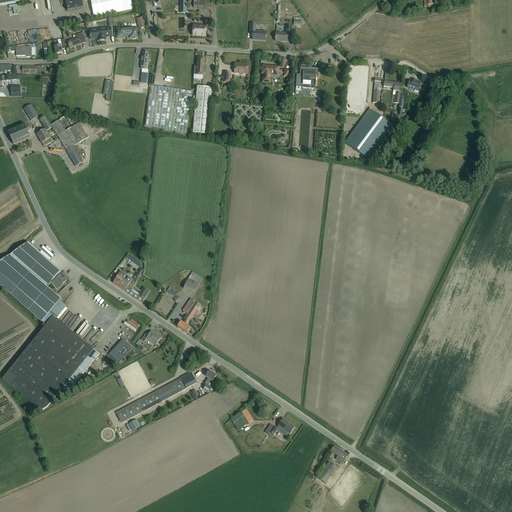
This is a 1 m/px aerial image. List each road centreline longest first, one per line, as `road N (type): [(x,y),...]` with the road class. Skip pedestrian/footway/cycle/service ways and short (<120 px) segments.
road 1 (unclassified): [(441,511),(61,250),(0,122)]
road 2 (unclassified): [(0,61),(54,60),(121,44),(305,53),(384,0)]
road 3 (unknown): [(0,26),(122,0)]
